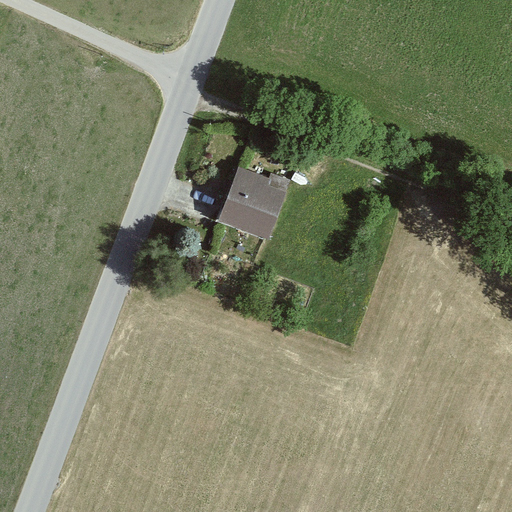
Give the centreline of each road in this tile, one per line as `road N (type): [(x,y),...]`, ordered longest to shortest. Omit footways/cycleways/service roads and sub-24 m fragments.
road 1 (tertiary): [(30,511),(220,0)]
road 2 (track): [(183,92),(414,183)]
